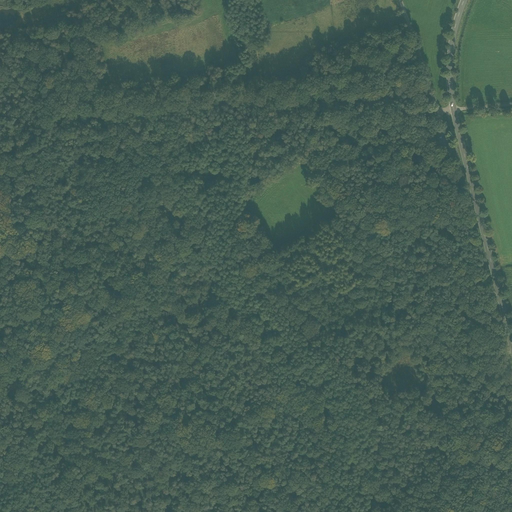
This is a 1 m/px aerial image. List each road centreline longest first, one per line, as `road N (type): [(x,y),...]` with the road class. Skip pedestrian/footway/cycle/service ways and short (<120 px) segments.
road 1 (tertiary): [(511,349),(452,108)]
road 2 (track): [(254,511),(259,474),(179,491),(174,511)]
